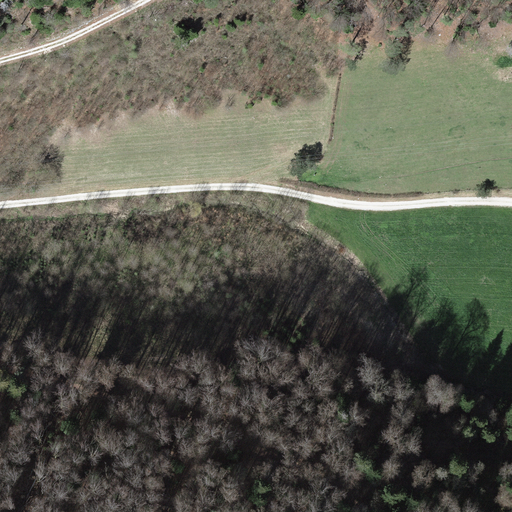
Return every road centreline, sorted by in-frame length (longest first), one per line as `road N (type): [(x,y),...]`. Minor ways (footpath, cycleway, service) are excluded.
road 1 (track): [(0,205),(248,186),(348,205),(511,204)]
road 2 (track): [(0,366),(248,445),(324,480),(361,511)]
road 3 (track): [(145,0),(0,60)]
